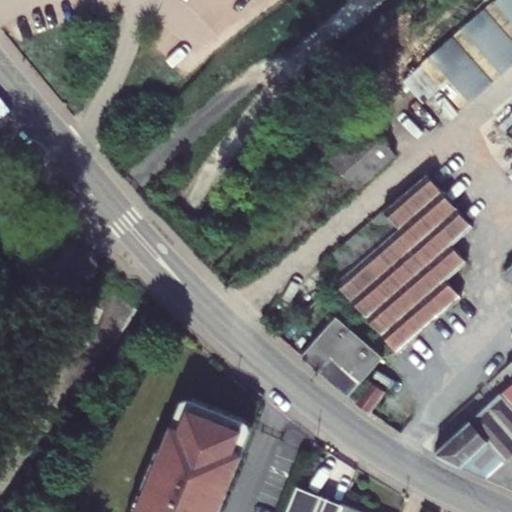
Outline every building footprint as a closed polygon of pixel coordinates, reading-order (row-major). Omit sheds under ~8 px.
[(511,0),(491,0),(433,49),(474,97),(511,64),(511,0)] [(415,137),(387,105),(351,137),(379,168),(415,137)] [(391,209),(407,228),(449,191),(432,173),(391,209)] [(405,351),(469,295),(463,289),(483,272),(458,243),(479,225),(449,191),(407,228),(345,282),(405,351)] [(329,264),(345,282),(407,228),(391,209),(329,264)] [(341,316),(309,354),(355,393),(364,383),(387,355),(341,316)] [(363,400),(382,414),(397,394),(379,380),(363,400)] [(366,385),(364,383),(355,393),(357,395),(366,385)] [(495,476),(511,483),(511,386),(478,419),(507,451),(502,456),(508,463),(495,476)] [(256,418),(201,396),(190,425),(182,422),(172,449),(175,450),(150,511),(228,511),(253,450),(245,447),(256,418)] [(507,451),(478,419),(441,453),(495,476),(508,463),(502,456),(507,451)] [(306,484),(294,511),(346,511),(351,502),(306,484)] [(374,511),(351,502),(346,511),(374,511)]
